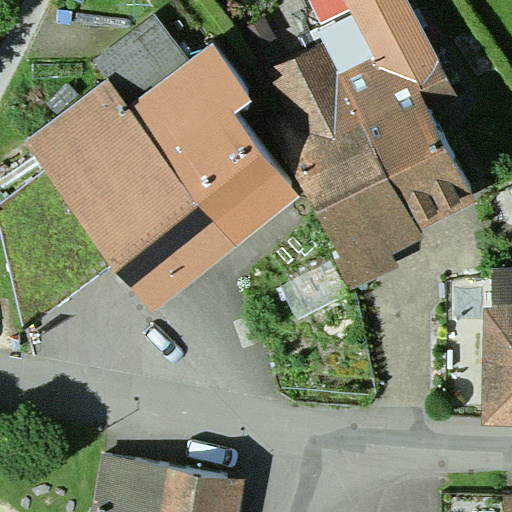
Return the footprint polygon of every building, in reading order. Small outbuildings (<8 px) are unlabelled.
[(441,60),(410,0),(310,0),(325,27),(312,32),(318,43),(265,70),(288,112),(266,124),(286,163),(290,161),(336,250),(332,252),(352,290),(399,266),(393,255),(424,239),(420,230),(477,201),(430,109),(456,95),(439,61),(441,60)] [(191,61),(156,15),(97,60),(109,79),(130,105),(191,61)] [(278,37),(266,15),(242,29),(255,51),(278,37)] [(191,61),(130,105),(198,203),(237,247),(301,194),(262,149),(234,112),(254,98),(214,42),(191,61)] [(109,79),(27,142),(47,170),(114,266),(154,312),(237,247),(198,203),(130,105),(109,79)] [(114,266),(47,170),(0,203),(0,227),(24,329),(114,266)] [(511,266),(495,266),(495,305),(488,305),(486,425),(511,425),(511,266)] [(240,511),(245,478),(104,451),(92,511),(240,511)]
